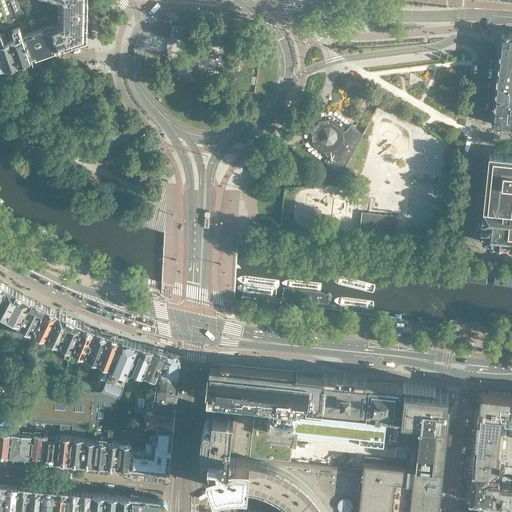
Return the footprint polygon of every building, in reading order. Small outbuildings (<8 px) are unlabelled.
[(0,0),(0,33),(1,33),(13,29),(19,27),(18,24),(27,21),(25,15),(20,9),(19,0),(0,0)] [(87,39),(87,0),(58,0),(64,2),(63,24),(23,38),(31,59),(51,52),(50,48),(55,46),(56,46),(58,45),(59,49),(60,49),(87,39)] [(31,59),(23,38),(19,27),(13,29),(16,36),(15,37),(15,39),(11,41),(19,63),(31,59)] [(19,63),(11,41),(6,42),(5,40),(4,41),(1,33),(0,33),(0,47),(7,68),(19,63)] [(511,34),(501,33),(500,42),(500,47),(511,48),(511,34)] [(511,86),(511,48),(500,47),(497,72),(496,85),(511,86)] [(511,86),(496,85),(495,97),(511,98),(511,86)] [(511,125),(511,98),(495,97),(494,110),(494,109),(493,114),(492,124),(502,125),(511,125)] [(332,165),(358,130),(350,124),(346,130),(342,131),(342,127),(332,119),(319,121),(312,131),(314,143),(324,151),(328,150),(328,154),(324,160),(332,165)] [(511,155),(489,153),(484,208),(484,209),(483,209),(482,221),(481,221),(481,223),(482,223),(482,227),(481,227),(481,229),(482,229),(485,229),(484,241),(495,242),(495,245),(503,246),(503,243),(511,243),(511,155)] [(395,240),(397,224),(398,215),(362,211),(359,236),(395,240)] [(437,280),(487,285),(488,276),(438,271),(437,280)] [(492,286),(511,288),(511,278),(493,277),(492,286)] [(0,299),(8,285),(0,280),(0,299)] [(0,310),(7,314),(20,292),(8,285),(0,299),(0,310)] [(282,298),(327,304),(329,293),(283,287),(282,298)] [(16,328),(32,298),(20,292),(7,314),(13,318),(9,325),(5,323),(4,329),(9,343),(15,330),(16,328)] [(32,334),(46,306),(32,298),(16,328),(23,331),(25,327),(31,330),(30,339),(32,341),(32,336),(32,334)] [(47,337),(58,312),(46,306),(32,334),(32,336),(43,342),(46,337),(47,337)] [(56,349),(71,318),(66,315),(58,312),(47,337),(57,342),(54,348),(56,349)] [(511,317),(501,317),(500,327),(511,327),(511,317)] [(69,357),(83,323),(71,318),(56,349),(58,350),(61,344),(69,347),(67,350),(67,349),(64,355),(69,357)] [(83,362),(96,329),(83,323),(69,357),(77,361),(77,359),(83,362)] [(4,329),(0,328),(0,342),(9,343),(4,329)] [(98,361),(109,333),(96,329),(83,362),(88,364),(91,357),(98,361)] [(12,350),(13,341),(18,331),(15,330),(9,343),(11,351),(12,350)] [(108,375),(123,337),(109,333),(98,361),(104,363),(98,376),(106,380),(108,375)] [(143,372),(143,371),(154,346),(140,343),(140,342),(123,337),(108,375),(115,377),(119,368),(126,371),(128,372),(129,370),(135,373),(136,369),(143,372)] [(157,373),(167,350),(154,346),(143,371),(156,377),(157,373)] [(179,375),(180,357),(178,353),(177,353),(167,350),(157,373),(179,375)] [(399,416),(403,382),(322,374),(316,373),(296,371),(296,373),(293,372),(293,371),(210,362),(206,398),(207,398),(256,403),(253,430),(252,430),(252,431),(249,455),(250,455),(250,456),(265,458),(268,430),(276,429),(277,429),(277,431),(283,431),(283,430),(293,431),(294,429),(360,436),(361,445),(383,445),(386,415),(399,416)] [(108,428),(113,415),(128,372),(126,371),(122,380),(115,377),(108,375),(106,380),(101,392),(74,389),(63,388),(34,385),(18,392),(30,421),(73,425),(72,435),(69,460),(81,461),(83,438),(85,426),(108,428)] [(177,387),(179,375),(157,373),(156,377),(155,378),(158,379),(158,385),(177,387)] [(425,496),(426,483),(440,484),(440,483),(442,483),(450,405),(449,405),(447,405),(448,390),(433,388),(433,386),(435,386),(435,385),(403,382),(399,416),(399,417),(399,419),(399,421),(399,422),(400,424),(400,425),(401,427),(408,443),(409,443),(409,444),(410,445),(411,445),(412,446),(413,446),(415,446),(413,466),(363,461),(363,468),(360,497),(359,505),(358,511),(357,511),(435,511),(436,506),(439,506),(438,506),(439,506),(440,504),(440,497),(425,496)] [(177,387),(158,385),(156,385),(154,396),(176,399),(177,387)] [(507,433),(508,425),(511,393),(481,390),(472,473),(473,473),(487,474),(495,475),(499,475),(504,471),(511,472),(511,433),(511,434),(507,433)] [(175,411),(176,399),(154,396),(153,408),(175,411)] [(249,455),(252,431),(252,430),(253,430),(256,403),(207,398),(206,398),(204,421),(203,422),(203,425),(202,426),(202,429),(201,432),(201,434),(201,436),(200,439),(200,440),(200,444),(200,447),(201,451),(203,451),(208,452),(208,457),(209,457),(209,460),(211,464),(223,460),(227,459),(227,454),(246,456),(250,456),(250,455),(249,455)] [(175,411),(153,408),(148,408),(147,416),(143,415),(142,422),(157,423),(173,425),(175,411)] [(19,455),(22,432),(14,431),(15,423),(11,423),(10,431),(8,454),(19,455)] [(169,470),(173,425),(157,423),(156,431),(151,431),(150,435),(153,435),(153,439),(146,439),(145,448),(131,447),(129,466),(169,470)] [(142,432),(143,424),(135,423),(134,431),(142,432)] [(117,465),(119,442),(111,441),(112,440),(113,429),(108,428),(107,441),(105,464),(117,465)] [(0,453),(8,454),(10,431),(0,430),(0,453)] [(93,463),(96,431),(92,430),(91,439),(83,438),(81,461),(93,463)] [(129,466),(131,447),(132,431),(120,430),(119,442),(117,465),(129,466)] [(105,464),(107,441),(99,440),(100,431),(96,431),(93,463),(105,464)] [(31,456),(33,433),(22,432),(19,455),(31,456)] [(57,459),(60,434),(56,433),(55,439),(48,438),(48,433),(44,432),(44,434),(42,457),(57,459)] [(42,457),(44,434),(33,433),(31,456),(42,457)] [(69,460),(72,435),(60,434),(57,459),(69,460)] [(246,484),(246,456),(227,454),(227,459),(223,460),(231,484),(238,483),(246,484)] [(311,463),(265,458),(250,456),(246,456),(246,484),(253,485),(259,486),(265,488),(271,491),(277,494),(282,498),(287,502),(292,507),(309,487),(311,463)] [(223,460),(211,464),(207,465),(215,487),(223,485),(231,484),(223,460)] [(308,511),(324,501),(328,465),(311,463),(309,487),(292,507),(295,511),(308,511)] [(343,495),(346,466),(328,465),(324,501),(329,498),(329,496),(333,496),(333,494),(343,495)] [(360,497),(363,468),(346,466),(343,495),(360,497)] [(511,491),(511,472),(504,471),(499,475),(495,475),(495,481),(486,481),(484,502),(485,502),(489,502),(511,504),(511,491)] [(484,502),(486,481),(487,474),(473,473),(472,473),(470,500),(484,502)] [(440,497),(442,483),(440,483),(440,484),(426,483),(425,496),(440,497)] [(16,510),(18,485),(7,484),(3,511),(10,511),(11,509),(16,510)] [(27,511),(31,486),(18,485),(16,510),(15,511),(27,511)] [(40,511),(43,487),(31,486),(27,511),(35,511),(40,511)] [(66,511),(68,490),(43,487),(40,511),(66,511)] [(77,511),(80,491),(68,490),(66,511),(77,511)] [(90,511),(92,493),(92,492),(80,491),(77,511),(90,511)] [(104,511),(106,494),(92,493),(90,511),(104,511)] [(116,511),(119,495),(106,494),(104,511),(116,511)] [(338,511),(343,509),(358,511),(359,505),(360,497),(343,495),(333,494),(333,496),(329,496),(329,498),(324,501),(308,511),(338,511)] [(131,511),(133,497),(119,495),(116,511),(131,511)] [(164,511),(165,504),(162,500),(133,497),(131,511),(164,511)]
